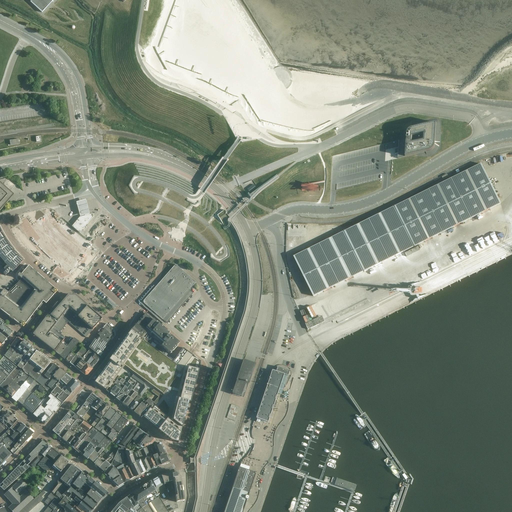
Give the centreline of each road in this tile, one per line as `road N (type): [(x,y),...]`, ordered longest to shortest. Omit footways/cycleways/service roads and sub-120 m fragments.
road 1 (secondary): [(202,511),(219,415),(256,301),(247,229)]
road 2 (unclassified): [(269,219),(361,205),(478,141),(511,133)]
road 3 (unclassified): [(225,306),(177,465),(118,492)]
road 4 (unclassified): [(269,219),(286,298),(312,347)]
road 5 (tertiary): [(86,148),(70,70),(27,34)]
road 6 (unclassified): [(196,261),(136,231),(94,190)]
